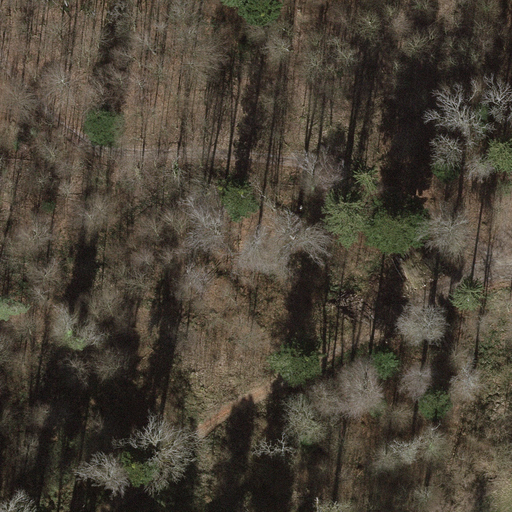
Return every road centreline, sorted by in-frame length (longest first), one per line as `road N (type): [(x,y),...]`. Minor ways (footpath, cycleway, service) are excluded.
road 1 (track): [(511,262),(481,251),(405,198),(298,164),(100,151),(44,108),(0,54)]
road 2 (track): [(481,251),(361,338),(271,376),(109,511)]
